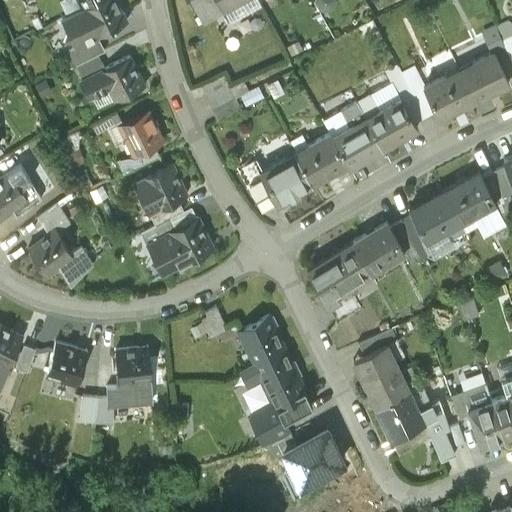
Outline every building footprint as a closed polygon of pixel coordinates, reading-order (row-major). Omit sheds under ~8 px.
[(83,0),(61,11),(66,22),(63,29),(69,30),(75,41),(98,29),(125,17),(116,0),(83,0)] [(223,7),(219,0),(205,0),(212,12),(223,7)] [(219,0),(223,7),(228,16),(258,0),(219,0)] [(75,41),(68,44),(75,58),(97,48),(105,44),(98,29),(75,41)] [(300,33),(283,41),(289,53),(305,45),(300,33)] [(511,61),(505,46),(493,51),(505,75),(511,72),(511,61)] [(97,48),(75,58),(81,70),(102,60),(97,48)] [(492,49),(470,61),(470,62),(459,68),(473,99),(493,89),(493,87),(508,80),(505,75),(493,51),(492,49)] [(127,52),(81,74),(89,91),(107,81),(113,95),(142,81),(127,52)] [(423,84),(413,63),(400,70),(423,115),(434,110),(421,85),(423,84)] [(459,68),(446,75),(445,73),(423,84),(421,85),(434,110),(437,115),(450,108),(451,109),(473,99),(459,68)] [(222,69),(201,80),(206,92),(228,82),(222,69)] [(423,115),(400,70),(390,75),(400,97),(413,121),(423,115)] [(46,73),(35,78),(42,93),(53,87),(46,73)] [(228,82),(206,92),(211,104),(233,93),(228,82)] [(233,93),(211,104),(216,116),(238,106),(233,93)] [(400,97),(379,109),(370,94),(357,101),(366,118),(382,146),(403,134),(402,133),(415,125),(413,121),(400,97)] [(145,107),(121,119),(127,133),(124,134),(131,149),(132,150),(152,140),(160,136),(145,107)] [(115,108),(91,120),(95,128),(119,116),(115,108)] [(366,118),(354,124),(353,123),(331,135),(345,160),(347,164),(360,156),(360,158),(382,146),(366,118)] [(329,132),(307,143),(308,145),(295,152),(311,180),(332,169),(332,168),(345,160),(331,135),(329,132)] [(131,149),(123,153),(122,152),(115,156),(122,170),(158,152),(152,140),(132,150),(131,149)] [(11,150),(0,157),(0,172),(1,173),(7,169),(8,169),(19,162),(11,150)] [(261,168),(263,172),(247,180),(260,203),(275,195),(276,197),(289,190),(290,192),(311,180),(295,152),(283,158),(282,157),(261,168)] [(256,157),(237,167),(259,208),(277,198),(276,197),(275,195),(260,203),(247,180),(263,172),(261,168),(256,157)] [(170,160),(134,179),(149,208),(176,194),(185,189),(170,160)] [(511,186),(511,178),(505,161),(492,167),(503,190),(511,186)] [(101,162),(89,168),(87,169),(95,184),(103,180),(109,177),(101,162)] [(511,210),(503,190),(492,167),(481,171),(494,199),(493,200),(502,216),(511,211),(511,210)] [(1,173),(0,173),(0,211),(12,204),(10,201),(23,192),(8,169),(7,169),(1,173)] [(480,170),(466,177),(465,175),(443,187),(458,215),(471,208),(473,210),(493,200),(494,199),(481,171),(480,170)] [(95,184),(89,187),(89,188),(95,199),(109,192),(103,180),(95,184)] [(443,187),(421,198),(422,199),(408,206),(409,209),(423,235),(424,235),(446,224),(445,221),(458,215),(443,187)] [(176,194),(149,208),(154,219),(168,212),(182,205),(176,194)] [(54,200),(37,211),(43,220),(61,209),(54,200)] [(423,235),(409,209),(399,215),(419,251),(430,246),(424,235),(423,235)] [(154,219),(140,225),(146,237),(174,223),(168,212),(154,219)] [(174,223),(146,237),(160,265),(210,241),(196,213),(174,223)] [(419,251),(399,215),(388,221),(402,247),(405,245),(411,257),(419,252),(419,251)] [(388,221),(387,218),(373,226),(372,224),(352,237),(368,265),(380,258),(380,259),(402,247),(388,221)] [(54,224),(28,241),(44,268),(58,259),(69,277),(89,258),(78,240),(68,246),(54,224)] [(352,237),(332,248),(333,249),(307,264),(315,278),(313,279),(324,299),(326,298),(340,290),(339,289),(337,285),(357,273),(356,271),(368,265),(352,237)] [(496,253),(481,261),(489,276),(504,268),(496,253)] [(349,284),(339,289),(340,290),(326,298),(336,316),(360,303),(349,284)] [(217,296),(200,304),(210,325),(227,317),(217,296)] [(267,310),(239,323),(246,339),(251,337),(257,350),(281,338),(267,310)] [(19,323),(0,312),(0,348),(4,351),(19,323)] [(388,320),(356,333),(362,346),(367,344),(394,331),(388,320)] [(21,331),(12,351),(23,355),(32,335),(21,331)] [(394,331),(367,344),(374,360),(359,367),(374,398),(416,377),(417,376),(408,358),(396,364),(391,353),(402,348),(394,331)] [(84,341),(53,332),(45,358),(58,362),(57,366),(75,371),(84,341)] [(145,336),(114,339),(117,373),(105,374),(106,383),(106,387),(106,393),(150,389),(145,336)] [(281,338),(257,350),(263,363),(259,365),(272,392),(274,391),(277,396),(302,384),(281,338)] [(511,371),(503,374),(507,387),(490,393),(502,429),(511,425),(511,371)] [(490,393),(483,374),(465,380),(472,400),(467,401),(469,405),(480,437),(502,429),(490,393)] [(416,377),(374,398),(389,429),(419,414),(420,413),(420,411),(415,402),(426,396),(416,377)] [(465,380),(448,386),(456,410),(469,405),(467,401),(472,400),(465,380)] [(95,382),(83,381),(81,404),(92,405),(95,382)] [(106,383),(95,382),(92,405),(104,406),(106,393),(106,387),(106,383)] [(272,392),(253,401),(258,411),(255,412),(263,429),(281,423),(288,419),(284,409),(309,397),(302,384),(277,396),(274,391),(272,392)] [(440,402),(420,411),(420,413),(419,414),(425,426),(438,449),(453,444),(445,421),(450,418),(440,402)] [(419,414),(389,429),(396,441),(425,426),(419,414)] [(325,418),(282,439),(298,471),(341,450),(325,418)] [(511,511),(511,484),(488,493),(493,507),(485,509),(484,511),(511,511)]
